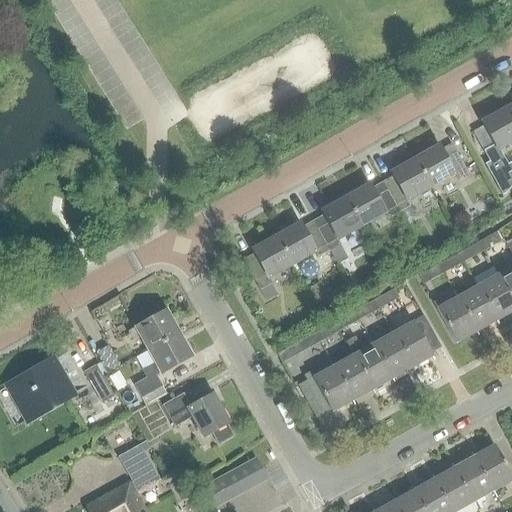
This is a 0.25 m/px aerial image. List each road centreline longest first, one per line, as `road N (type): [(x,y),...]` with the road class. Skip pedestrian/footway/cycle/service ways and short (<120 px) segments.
road 1 (residential): [(176,238),(305,490),(511,384)]
road 2 (residential): [(176,238),(511,50)]
road 3 (unclassified): [(79,0),(156,122),(157,202),(176,238)]
road 4 (unclassified): [(0,337),(176,238)]
